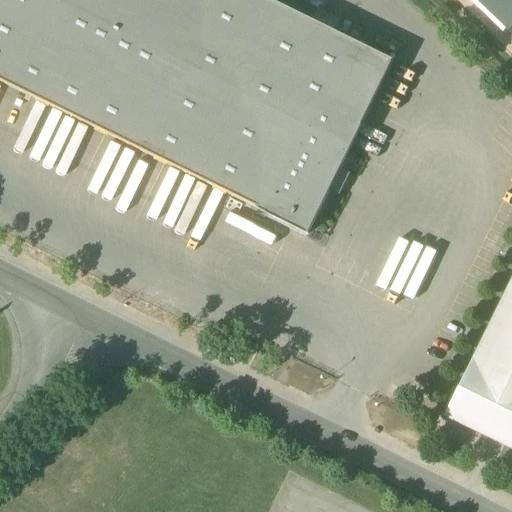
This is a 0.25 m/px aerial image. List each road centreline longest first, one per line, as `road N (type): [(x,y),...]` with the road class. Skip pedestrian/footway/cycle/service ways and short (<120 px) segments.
road 1 (residential): [(479,511),(106,328)]
road 2 (residential): [(106,328),(0,429)]
